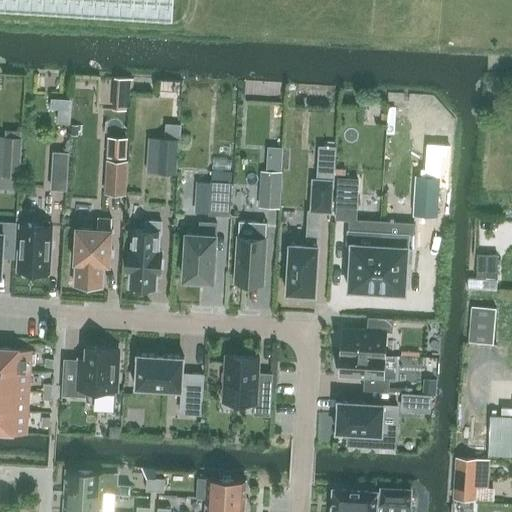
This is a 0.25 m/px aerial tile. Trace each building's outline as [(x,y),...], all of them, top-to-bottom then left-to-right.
[(0,0),(0,12),(170,22),(171,0),(0,0)] [(268,91),(268,101),(278,101),(279,91),(268,91)] [(60,101),(60,118),(68,118),(68,102),(60,101)] [(159,139),(157,171),(176,172),(178,140),(179,140),(180,124),(165,123),(164,139),(159,139)] [(21,138),(5,137),(3,174),(19,175),(21,138)] [(108,137),(107,155),(126,156),(127,138),(108,137)] [(68,153),(54,152),(52,188),(65,189),(68,153)] [(107,160),(105,192),(125,193),(127,161),(107,160)] [(213,170),(212,183),(232,184),(233,172),(213,170)] [(265,207),(280,208),(283,171),(267,170),(265,207)] [(416,176),(414,215),(437,216),(439,177),(416,176)] [(338,177),(335,218),(356,219),(359,178),(338,177)] [(312,179),(311,211),(331,212),(333,180),(312,179)] [(210,215),(230,216),(232,184),(212,183),(210,215)] [(76,226),(74,262),(75,262),(74,284),(102,286),(103,264),(110,264),(112,228),(111,228),(112,218),(98,217),(97,227),(76,226)] [(127,272),(131,272),(131,286),(135,286),(134,290),(150,291),(151,287),(155,287),(155,274),(159,274),(161,251),(157,251),(158,233),(161,233),(161,221),(145,220),(145,230),(134,230),(133,250),(129,249),(127,272)] [(238,236),(235,282),(263,283),(266,238),(267,222),(239,220),(238,236)] [(0,221),(0,276),(1,276),(3,247),(14,248),(16,223),(0,221)] [(186,233),(183,279),(186,280),(186,284),(200,285),(201,281),(213,281),(217,223),(200,222),(199,234),(186,233)] [(17,271),(21,271),(21,274),(37,274),(37,272),(49,273),(52,225),(20,223),(17,271)] [(306,245),(289,244),(289,248),(285,248),(284,265),(288,265),(286,293),(294,293),(294,298),(307,298),(307,294),(315,294),(318,231),(307,230),(306,245)] [(348,231),(347,242),(351,242),(348,289),(377,291),(379,245),(379,233),(348,231)] [(379,245),(377,291),(405,293),(405,291),(406,262),(411,262),(412,249),(407,249),(408,234),(379,233),(379,245)] [(497,279),(498,255),(477,254),(476,279),(468,278),(467,290),(496,290),(497,279)] [(496,309),(470,307),(468,343),(493,345),(496,309)] [(343,327),(341,352),(385,354),(387,332),(393,332),(394,318),(368,316),(367,329),(343,327)] [(63,394),(85,395),(85,388),(98,389),(98,393),(111,393),(112,390),(116,390),(118,348),(86,346),(85,363),(77,363),(77,362),(65,361),(63,394)] [(0,347),(0,355),(0,368),(31,370),(32,349),(0,347)] [(385,354),(341,352),(340,376),(364,377),(363,390),(389,392),(390,378),(384,377),(385,354)] [(189,402),(202,402),(204,374),(183,373),(184,356),(137,353),(135,387),(189,390),(189,402)] [(255,402),(254,414),(269,415),(271,386),(257,385),(259,357),(225,355),(223,400),(255,402)] [(0,368),(0,389),(29,391),(31,370),(0,368)] [(44,384),(44,392),(52,392),(52,384),(44,384)] [(0,389),(0,410),(28,412),(29,391),(0,389)] [(52,392),(44,392),(43,400),(51,400),(52,392)] [(404,394),(403,409),(430,411),(431,395),(412,394),(404,394)] [(338,400),(336,431),(349,431),(348,436),(348,446),(387,448),(388,434),(381,434),(383,403),(338,400)] [(0,410),(0,431),(27,433),(28,412),(0,410)] [(511,416),(491,416),(489,457),(511,457),(511,416)] [(111,427),(111,438),(121,439),(122,428),(111,427)] [(470,434),(457,433),(455,458),(485,460),(486,441),(470,440),(470,434)] [(455,458),(452,499),(477,500),(478,488),(490,489),(492,461),(485,460),(455,458)] [(66,469),(65,491),(103,493),(130,494),(131,486),(110,485),(111,471),(104,471),(66,469)] [(146,490),(155,491),(156,478),(147,477),(146,490)] [(206,499),(244,501),(246,479),(207,477),(207,478),(206,499)] [(156,478),(155,491),(164,491),(165,478),(156,478)] [(377,494),(377,492),(333,489),(331,511),(376,511),(377,504),(410,506),(411,490),(381,488),(381,495),(377,494)] [(65,491),(64,511),(82,511),(101,511),(103,493),(65,491)] [(206,499),(205,511),(243,511),(244,501),(206,499)]
